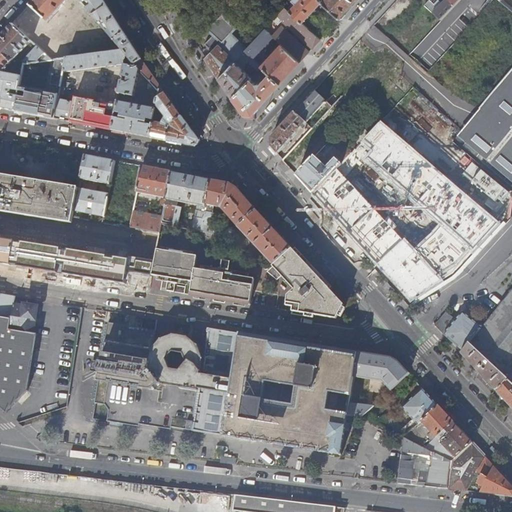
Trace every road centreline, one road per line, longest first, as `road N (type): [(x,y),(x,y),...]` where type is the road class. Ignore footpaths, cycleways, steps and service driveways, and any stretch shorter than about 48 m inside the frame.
road 1 (residential): [(29,458),(476,511)]
road 2 (residential): [(399,324),(361,337),(0,277)]
road 3 (residential): [(238,150),(201,163),(0,124)]
road 4 (secondary): [(399,324),(238,150)]
road 5 (residential): [(383,0),(238,150)]
road 6 (secondary): [(511,445),(399,324)]
